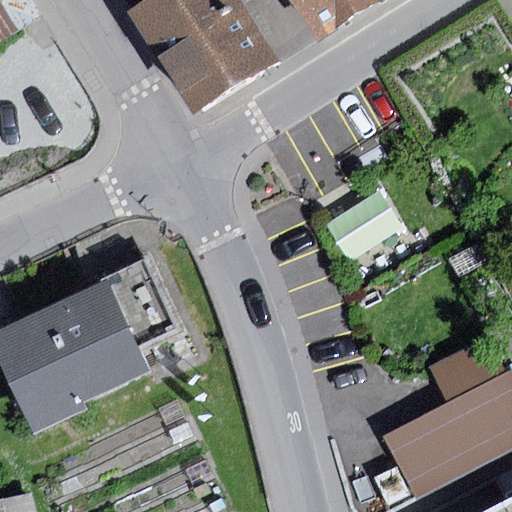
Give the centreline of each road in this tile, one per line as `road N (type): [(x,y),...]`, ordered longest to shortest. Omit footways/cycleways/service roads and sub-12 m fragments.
road 1 (residential): [(301,511),(274,401),(218,236),(180,167)]
road 2 (residential): [(180,167),(449,0)]
road 3 (residential): [(0,254),(180,167)]
road 4 (residential): [(180,167),(82,0)]
